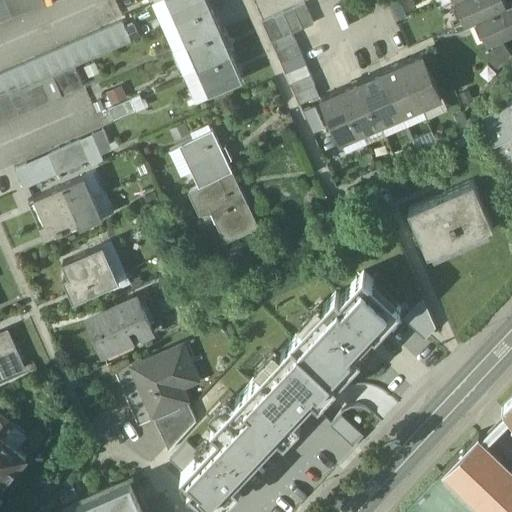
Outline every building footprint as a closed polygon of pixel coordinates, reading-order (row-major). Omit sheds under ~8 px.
[(5,0),(0,0),(0,17),(2,21),(12,17),(5,0)] [(17,0),(5,0),(12,17),(23,12),(17,0)] [(30,0),(17,0),(23,12),(33,8),(30,0)] [(207,0),(168,0),(177,21),(211,6),(207,0)] [(455,0),(466,23),(477,18),(508,4),(506,0),(455,0)] [(511,2),(508,4),(477,18),(488,43),(511,32),(511,2)] [(305,3),(295,8),(304,28),(314,23),(305,3)] [(211,6),(177,21),(188,45),(221,30),(211,6)] [(295,8),(284,12),(293,33),(304,28),(295,8)] [(284,12),(274,17),(283,37),(292,33),(293,33),(284,12)] [(274,17),(263,22),(272,42),(283,37),(274,17)] [(122,21),(111,26),(120,46),(131,41),(122,21)] [(120,46),(111,26),(100,31),(110,51),(120,46)] [(221,30),(188,45),(198,68),(199,69),(232,54),(221,30)] [(110,51),(100,31),(89,36),(99,56),(110,51)] [(283,37),(272,42),(277,52),(297,43),(292,33),(283,37)] [(89,36),(78,41),(88,61),(99,56),(89,36)] [(78,41),(67,45),(77,66),(88,61),(78,41)] [(297,43),(277,52),(281,62),(302,54),(297,43)] [(67,45),(56,50),(66,70),(75,66),(77,66),(67,45)] [(56,50),(45,55),(54,75),(64,71),(66,70),(56,50)] [(424,53),(403,62),(422,105),(442,96),(424,53)] [(232,54),(199,69),(205,82),(205,83),(210,93),(243,79),(232,54)] [(302,54),(281,62),(286,73),(306,64),(302,54)] [(45,55),(36,59),(45,79),(53,76),(54,75),(45,55)] [(36,59),(23,65),(32,85),(42,80),(45,79),(36,59)] [(403,62),(383,71),(402,113),(422,105),(403,62)] [(306,64),(286,73),(291,83),(311,75),(306,64)] [(32,85),(23,65),(12,70),(21,90),(31,85),(32,85)] [(66,70),(64,71),(73,90),(84,86),(75,66),(66,70)] [(198,68),(185,73),(192,88),(205,82),(199,69),(198,68)] [(12,70),(1,75),(9,95),(21,90),(12,70)] [(54,75),(53,76),(62,95),(73,90),(64,71),(54,75)] [(383,71),(363,79),(381,122),(402,113),(383,71)] [(0,98),(9,95),(1,75),(0,74),(0,98)] [(311,75),(291,83),(295,94),(316,85),(311,75)] [(45,79),(42,80),(51,100),(62,95),(53,76),(45,79)] [(381,122),(363,79),(343,88),(361,131),(381,122)] [(32,85),(31,85),(40,105),(51,100),(42,80),(32,85)] [(107,89),(112,101),(127,95),(122,83),(107,89)] [(31,85),(21,90),(30,110),(40,105),(31,85)] [(316,85),(295,94),(300,104),(320,96),(316,85)] [(361,131),(343,88),(321,98),(341,140),(361,131)] [(30,110),(21,90),(9,95),(18,115),(30,110)] [(9,95),(0,98),(0,101),(8,119),(18,115),(9,95)] [(130,99),(109,108),(114,120),(135,110),(130,99)] [(511,99),(482,112),(495,142),(511,135),(511,99)] [(402,113),(381,122),(386,134),(406,125),(402,113)] [(381,122),(361,131),(366,143),(386,134),(381,122)] [(213,129),(180,145),(199,186),(233,170),(213,129)] [(112,150),(103,130),(92,134),(101,155),(112,150)] [(92,134),(81,139),(90,159),(92,165),(103,160),(101,155),(92,134)] [(511,135),(495,142),(511,179),(511,135)] [(81,139),(70,144),(79,164),(90,159),(81,139)] [(79,164),(70,144),(59,149),(68,169),(79,164)] [(68,169),(59,149),(48,154),(57,174),(68,169)] [(48,154),(37,159),(46,179),(57,174),(48,154)] [(46,179),(37,159),(26,164),(35,184),(46,179)] [(26,164),(15,168),(24,188),(35,184),(26,164)] [(199,186),(190,190),(199,208),(208,204),(226,241),(259,226),(233,170),(199,186)] [(103,216),(84,175),(64,184),(81,221),(83,226),(103,216)] [(474,178),(409,207),(429,251),(494,222),(474,178)] [(64,184),(35,197),(46,222),(40,224),(46,237),(81,221),(64,184)] [(103,244),(63,262),(69,275),(64,278),(70,290),(75,288),(80,298),(120,280),(103,244)] [(403,305),(365,270),(341,295),(337,291),(293,337),(339,381),(350,368),(344,363),(375,330),(377,332),(400,308),(403,305)] [(138,298),(89,320),(104,352),(153,331),(138,298)] [(7,337),(0,339),(0,378),(24,367),(16,350),(14,351),(7,337)] [(321,400),(339,381),(293,337),(212,423),(220,430),(182,470),(193,480),(189,485),(216,511),(242,483),(236,477),(279,431),(286,436),(300,421),(294,416),(314,394),(321,400)] [(183,344),(133,366),(154,415),(179,404),(188,400),(175,371),(192,364),(183,344)] [(511,398),(502,408),(506,411),(511,417),(511,418),(511,398)] [(180,407),(155,418),(169,449),(175,442),(196,419),(188,400),(179,404),(180,407)] [(493,435),(511,417),(506,411),(487,430),(483,434),(488,439),(493,435)] [(25,433),(0,412),(0,431),(15,445),(25,433)] [(15,445),(0,431),(0,485),(26,454),(15,445)] [(480,432),(444,471),(487,511),(503,511),(511,503),(511,462),(488,439),(483,434),(480,432)] [(145,511),(131,480),(76,504),(80,511),(145,511)] [(406,511),(468,511),(435,481),(406,511)]
